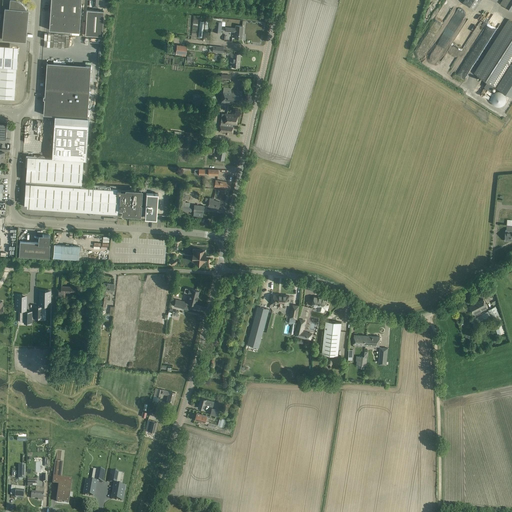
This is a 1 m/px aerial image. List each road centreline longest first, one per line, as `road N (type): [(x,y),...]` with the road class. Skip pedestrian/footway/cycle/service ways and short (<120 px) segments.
road 1 (unclassified): [(225,238),(16,220),(18,112)]
road 2 (unclassified): [(218,269),(315,278),(391,318),(427,314),(511,266)]
road 3 (unclassified): [(151,511),(217,273)]
road 4 (unclassified): [(225,238),(279,0)]
road 5 (residential): [(217,273),(0,268)]
road 6 (track): [(440,511),(436,339),(427,314)]
